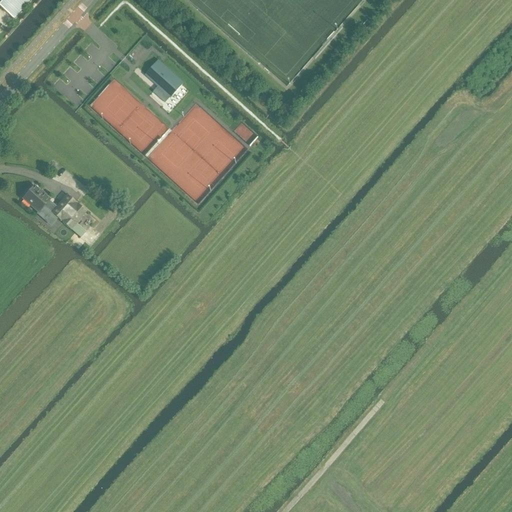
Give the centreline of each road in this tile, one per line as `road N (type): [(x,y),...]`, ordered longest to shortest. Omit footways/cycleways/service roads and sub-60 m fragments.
road 1 (track): [(284,511),(381,403)]
road 2 (tertiary): [(0,101),(91,0)]
